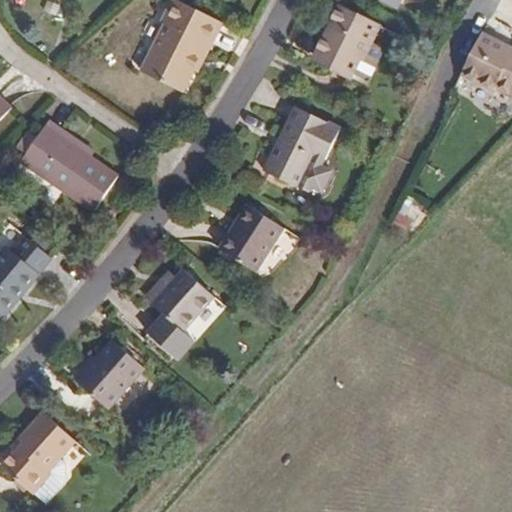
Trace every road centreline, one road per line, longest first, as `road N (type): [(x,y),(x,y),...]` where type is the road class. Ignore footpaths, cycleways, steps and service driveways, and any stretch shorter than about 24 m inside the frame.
road 1 (track): [(142,511),(312,317),(357,253),(479,0)]
road 2 (residential): [(180,166),(90,291),(0,387)]
road 3 (residential): [(180,166),(0,39)]
road 4 (residential): [(283,0),(180,166)]
